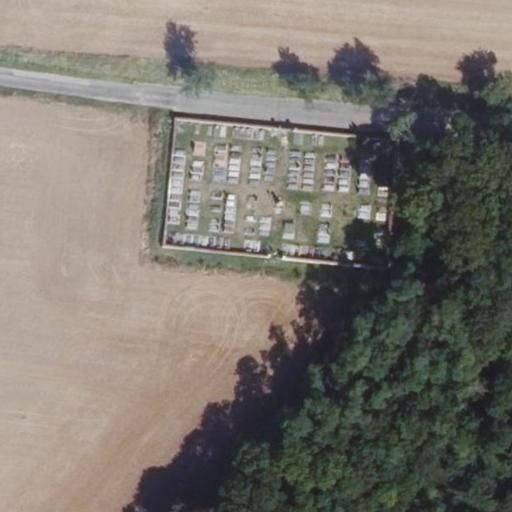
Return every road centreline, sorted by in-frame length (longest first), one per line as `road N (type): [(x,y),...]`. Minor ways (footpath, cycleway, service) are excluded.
road 1 (tertiary): [(0,76),(511,128)]
road 2 (track): [(511,264),(486,326),(439,511)]
